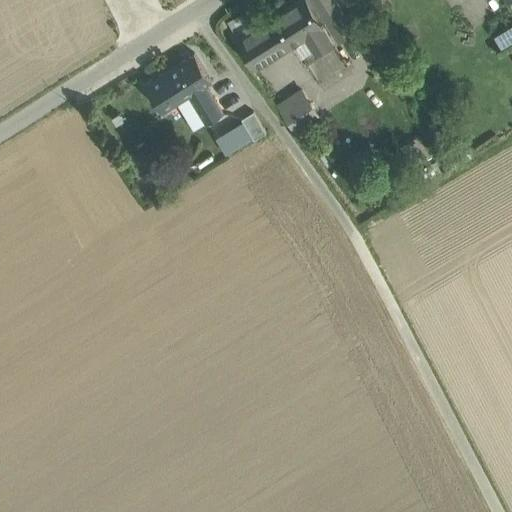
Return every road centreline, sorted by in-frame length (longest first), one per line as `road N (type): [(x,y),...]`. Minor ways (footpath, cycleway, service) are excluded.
road 1 (track): [(349,226),(395,298),(504,511)]
road 2 (residential): [(202,0),(81,72)]
